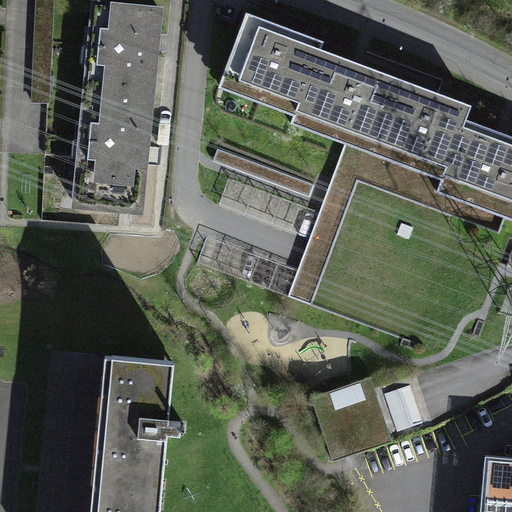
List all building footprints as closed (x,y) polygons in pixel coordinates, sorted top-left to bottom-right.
[(167,0),(102,0),(83,175),(147,182),(167,0)] [(244,10),(216,82),(292,111),(288,121),(440,178),(435,191),(511,219),(511,139),(461,120),(467,104),(313,46),(316,37),(244,10)] [(219,150),(213,165),(257,182),(263,167),(219,150)] [(321,212),(339,220),(354,185),(336,177),(321,212)] [(155,511),(169,359),(106,354),(92,511),(155,511)] [(423,381),(380,396),(374,378),(315,397),(338,465),(397,448),(440,431),(423,381)]
